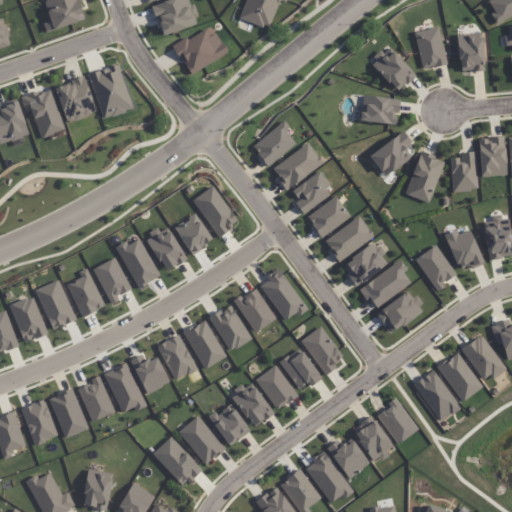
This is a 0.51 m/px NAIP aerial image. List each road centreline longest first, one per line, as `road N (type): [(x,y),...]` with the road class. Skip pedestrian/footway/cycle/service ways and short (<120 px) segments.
road 1 (residential): [(108,0),(139,63),(198,126),(383,371)]
road 2 (residential): [(357,0),(140,170),(74,210),(0,240)]
road 3 (residential): [(208,511),(242,477),(480,299),(511,288)]
road 4 (residential): [(278,231),(156,314),(0,384)]
road 5 (residential): [(118,29),(0,73)]
